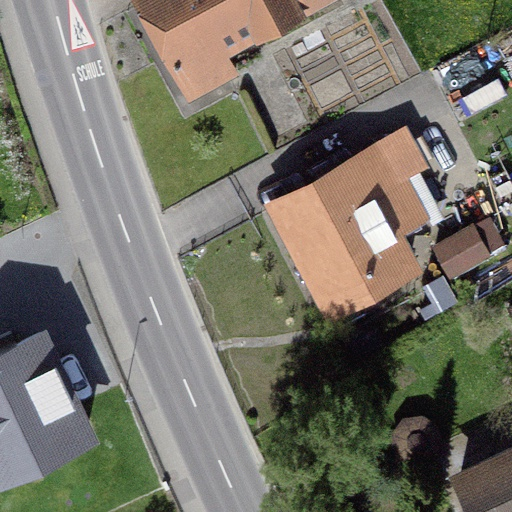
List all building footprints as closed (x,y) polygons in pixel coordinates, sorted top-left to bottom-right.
[(133,0),(185,96),(230,72),(216,45),(299,0),(133,0)] [(273,206),(326,305),(405,263),(389,234),(418,219),(396,177),(416,167),(401,137),(273,206)] [(482,253),(467,227),(432,246),(447,273),(482,253)] [(0,445),(71,412),(35,336),(6,350),(1,340),(0,340),(0,445)] [(511,449),(455,476),(472,511),(507,511),(511,510),(511,449)]
